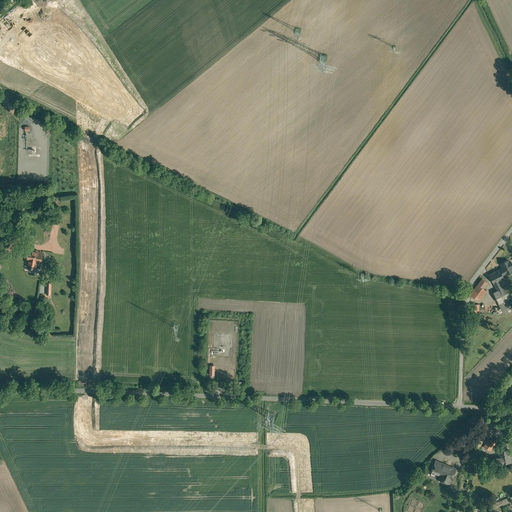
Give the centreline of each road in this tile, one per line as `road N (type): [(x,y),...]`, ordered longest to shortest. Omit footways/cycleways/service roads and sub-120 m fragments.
road 1 (unclassified): [(459,406),(0,389)]
road 2 (unclassified): [(511,227),(465,291),(459,406)]
